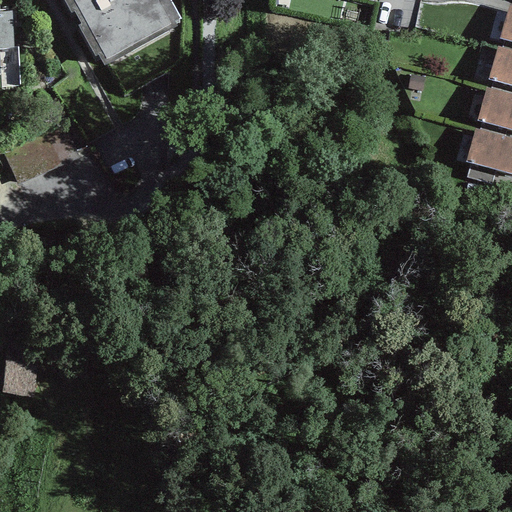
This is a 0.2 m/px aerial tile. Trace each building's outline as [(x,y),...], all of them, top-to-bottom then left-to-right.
[(69,0),(105,65),(180,24),(166,0),(69,0)] [(511,10),(509,10),(499,44),(511,47),(511,10)] [(0,64),(2,88),(21,86),(19,50),(13,51),(10,15),(0,15),(0,64)] [(511,53),(498,50),(488,84),(511,91),(511,53)] [(511,96),(487,91),(477,125),(511,134),(511,96)] [(511,141),(476,132),(466,166),(511,178),(511,141)] [(39,337),(8,333),(1,395),(32,399),(39,337)]
